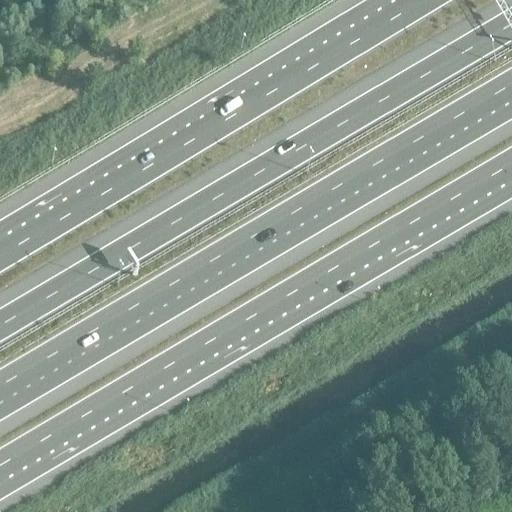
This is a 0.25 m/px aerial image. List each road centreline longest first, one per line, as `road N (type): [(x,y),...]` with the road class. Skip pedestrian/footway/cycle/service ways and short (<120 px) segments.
road 1 (motorway): [(511,22),(0,325)]
road 2 (motorway): [(0,471),(511,169)]
road 3 (motorway): [(0,395),(511,94)]
road 4 (motorway): [(420,0),(0,251)]
